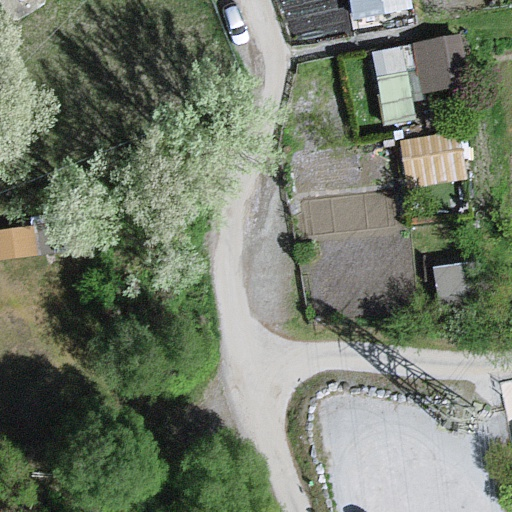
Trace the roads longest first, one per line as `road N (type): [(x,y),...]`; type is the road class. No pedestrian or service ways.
road 1 (track): [(511,379),(268,373),(242,239),(267,66),(243,0)]
road 2 (track): [(268,373),(294,511)]
